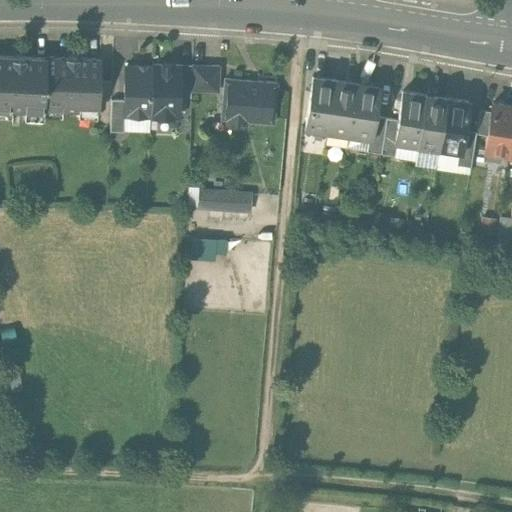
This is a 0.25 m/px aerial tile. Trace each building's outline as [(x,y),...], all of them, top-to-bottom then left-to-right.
[(44,109),(44,59),(0,57),(0,108),(44,111),(44,109)] [(44,59),(44,109),(97,111),(98,111),(100,84),(101,59),(44,57),(44,59)] [(178,98),(179,65),(152,64),(152,66),(150,116),(178,117),(178,98)] [(191,91),(192,66),(179,65),(178,98),(191,98),(191,91)] [(150,116),(152,66),(132,66),(132,67),(125,67),(123,100),(123,115),(124,115),(150,116)] [(192,66),(191,91),(217,92),(219,67),(192,66)] [(327,131),(334,81),(313,78),(305,128),(327,131)] [(225,80),(222,109),(228,109),(227,120),(226,126),(246,128),(247,118),(255,119),(254,123),(273,124),(277,84),(225,80)] [(348,135),(356,85),(334,81),(327,131),(348,135)] [(110,127),(111,100),(111,84),(100,84),(98,111),(97,111),(97,126),(110,127)] [(348,135),(368,138),(371,138),(374,116),(379,89),(356,85),(348,135)] [(398,120),(394,142),(396,142),(417,145),(424,95),(402,92),(398,120)] [(438,149),(446,99),(424,95),(417,145),(438,149)] [(468,102),(446,99),(438,149),(460,152),(468,102)] [(123,115),(123,100),(111,100),(110,127),(110,132),(123,132),(124,115),(123,115)] [(509,155),(511,132),(511,107),(492,104),(491,112),(487,136),(485,152),(509,155)] [(487,136),(491,112),(479,110),(475,134),(487,136)] [(380,154),(386,118),(374,116),(371,138),(368,138),(366,151),(380,154)] [(394,142),(398,120),(386,118),(380,154),(394,156),(396,142),(394,142)] [(212,208),(213,192),(200,191),(199,207),(212,208)] [(236,194),(213,192),(212,208),(235,210),(236,194)] [(249,195),(236,194),(235,210),(248,211),(249,195)] [(230,241),(209,241),(209,257),(229,258),(230,241)] [(23,373),(11,375),(13,395),(26,393),(23,373)]
